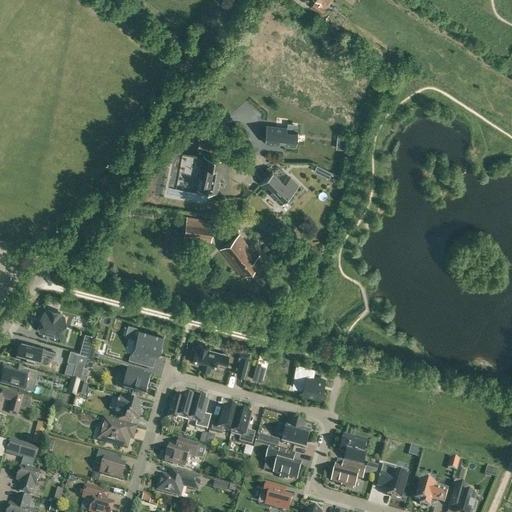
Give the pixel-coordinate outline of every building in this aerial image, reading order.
[(314,0),(311,6),(320,13),(327,4),(329,0),(314,0)] [(191,120),(188,145),(197,146),(200,121),(191,120)] [(286,130),(287,127),(276,126),(266,125),(264,143),(278,144),(278,141),(284,141),(284,145),(286,145),(286,149),(295,150),(295,146),(296,146),(297,131),(297,132),(286,130)] [(217,190),(223,160),(203,156),(182,152),(178,172),(199,176),(197,186),(195,193),(213,197),(214,189),(217,190)] [(320,164),(317,169),(332,175),(334,170),(320,164)] [(271,171),(258,184),(264,190),(268,186),(272,190),(269,194),(279,205),(298,187),(289,178),(284,184),(271,171)] [(211,242),(214,220),(186,216),(183,238),(211,242)] [(260,275),(270,267),(260,254),(257,257),(239,234),(221,249),(242,275),(254,267),(260,275)] [(189,280),(194,275),(187,269),(183,275),(189,280)] [(40,317),(41,318),(40,322),(38,323),(40,331),(58,336),(64,330),(62,328),(63,325),(65,324),(63,316),(60,315),(61,313),(48,309),(47,312),(45,311),(40,317)] [(150,358),(154,359),(155,355),(157,355),(159,348),(157,347),(161,336),(153,334),(148,332),(140,330),(135,349),(137,350),(134,362),(148,366),(150,358)] [(88,354),(91,342),(83,340),(79,352),(88,354)] [(56,352),(21,343),(21,345),(19,344),(17,352),(19,352),(17,358),(27,361),(27,363),(34,365),(35,363),(40,365),(42,356),(54,359),(56,352)] [(209,347),(198,344),(197,347),(196,346),(195,349),(192,349),(190,358),(193,359),(192,362),(199,364),(199,366),(210,369),(211,367),(213,367),(215,362),(220,363),(222,353),(208,350),(209,347)] [(243,350),(237,375),(244,376),(250,352),(243,350)] [(88,354),(79,352),(76,351),(73,362),(77,363),(73,379),(80,381),(88,354)] [(311,397),(319,399),(324,380),(311,376),(313,369),(315,369),(296,363),(296,364),(298,365),(293,380),(304,383),(303,386),(301,394),(311,396),(311,397)] [(4,375),(1,384),(27,391),(32,393),(35,383),(27,381),(29,374),(15,370),(3,367),(1,374),(4,375)] [(144,375),(128,370),(123,389),(146,395),(147,389),(149,382),(142,380),(143,376),(144,376),(144,375)] [(77,395),(84,397),(87,385),(80,384),(77,395)] [(9,414),(17,417),(23,398),(6,392),(4,401),(13,404),(9,414)] [(118,421),(131,424),(133,418),(138,420),(140,413),(139,413),(141,406),(136,404),(137,401),(121,396),(120,400),(119,399),(115,414),(120,415),(118,421)] [(179,407),(171,405),(170,412),(177,414),(176,418),(188,421),(194,400),(193,400),(193,398),(187,396),(187,398),(182,397),(179,407)] [(194,400),(188,421),(196,423),(195,427),(206,430),(206,431),(207,431),(211,417),(210,417),(204,415),(207,404),(205,403),(205,401),(200,400),(199,401),(194,400)] [(231,435),(237,412),(233,411),(234,409),(227,407),(227,409),(225,408),(222,420),(214,418),(211,431),(222,434),(223,431),(231,433),(231,435)] [(237,412),(231,435),(240,437),(239,443),(252,446),(255,433),(246,431),(250,416),(248,415),(248,413),(242,412),(241,414),(237,413),(238,412),(237,412)] [(101,428),(98,440),(124,448),(127,437),(125,436),(127,432),(125,432),(127,425),(101,418),(98,427),(101,428)] [(306,426),(289,421),(288,425),(286,425),(285,427),(279,426),(277,436),(283,438),(281,444),(306,450),(311,431),(305,430),(306,426)] [(354,455),(352,461),(363,464),(367,452),(364,451),(367,441),(356,438),(356,439),(344,436),(340,451),(346,453),(354,455)] [(17,456),(21,444),(10,441),(6,453),(17,456)] [(195,456),(198,446),(182,441),(180,447),(178,448),(170,445),(165,461),(172,463),(172,464),(177,466),(179,465),(184,467),(186,460),(188,461),(190,459),(191,455),(195,456)] [(21,444),(17,456),(35,461),(38,449),(21,444)] [(287,480),(288,478),(297,480),(301,465),(281,460),(283,453),(269,449),(265,462),(276,465),(273,474),(281,476),(280,478),(287,480)] [(99,450),(95,464),(103,466),(100,474),(121,480),(125,465),(111,461),(113,455),(99,450)] [(452,456),(449,465),(457,468),(460,458),(452,456)] [(365,468),(344,462),(342,468),(336,466),(331,482),(346,486),(345,487),(353,489),(353,488),(354,488),(357,478),(362,479),(365,468)] [(395,468),(383,465),(377,486),(392,491),(391,497),(400,499),(407,476),(394,473),(395,468)] [(34,486),(36,486),(39,473),(20,467),(16,480),(22,482),(19,492),(32,495),(34,486)] [(201,478),(170,470),(169,477),(161,475),(157,491),(180,497),(183,487),(198,491),(201,478)] [(420,502),(419,505),(429,508),(431,502),(434,503),(436,502),(436,501),(437,501),(444,503),(448,492),(447,492),(448,489),(440,487),(439,490),(435,488),(436,485),(420,480),(417,491),(415,490),(413,497),(415,498),(414,500),(420,502)] [(228,485),(214,481),(212,488),(226,492),(228,485)] [(266,484),(264,491),(269,492),(267,497),(265,506),(288,511),(292,498),(284,496),(274,493),(275,487),(266,484)] [(468,488),(455,484),(451,500),(458,502),(455,511),(471,511),(472,511),(473,511),(475,505),(474,504),(476,497),(466,494),(468,488)] [(86,486),(82,498),(93,501),(89,511),(111,511),(114,504),(97,499),(99,490),(86,486)] [(151,496),(143,494),(141,501),(150,503),(151,496)] [(30,499),(18,496),(15,505),(10,504),(7,511),(27,511),(29,509),(27,509),(30,499)]
